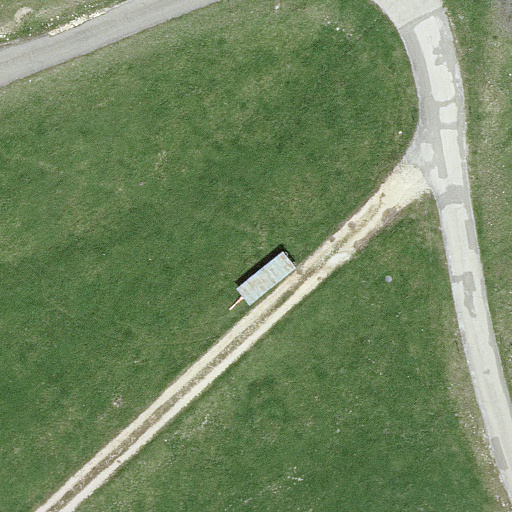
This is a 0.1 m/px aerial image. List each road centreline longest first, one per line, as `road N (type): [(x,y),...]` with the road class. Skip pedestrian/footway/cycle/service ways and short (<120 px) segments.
road 1 (track): [(447,150),(64,511)]
road 2 (unclassified): [(411,0),(422,21),(493,394),(511,449)]
road 3 (unclassified): [(0,63),(168,0)]
